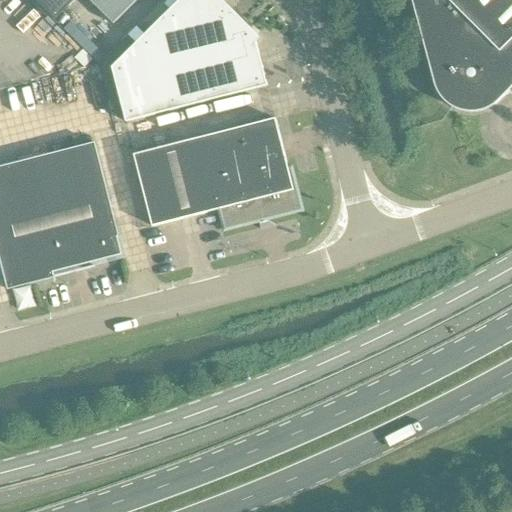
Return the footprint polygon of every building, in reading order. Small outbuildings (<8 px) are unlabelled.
[(32,0),(54,22),(75,0),(88,0),(113,25),(137,0),(145,0),(146,1),(146,0),(32,0)] [(119,96),(248,26),(221,0),(181,0),(112,69),(119,96)] [(511,0),(411,0),(434,84),(436,90),(439,96),(443,101),(448,105),(453,108),(459,111),(465,112),(472,113),(478,112),(484,111),(490,108),(495,105),(500,100),(504,95),(507,89),(509,90),(511,89),(511,87),(511,82),(511,81),(509,81),(510,76),(511,75),(511,0)] [(248,26),(119,96),(126,123),(268,87),(257,44),(261,39),(248,26)] [(135,156),(153,227),(222,210),(227,227),(299,209),(276,120),(135,156)] [(95,144),(0,168),(0,258),(8,291),(56,278),(55,273),(123,256),(118,237),(119,237),(95,144)]
